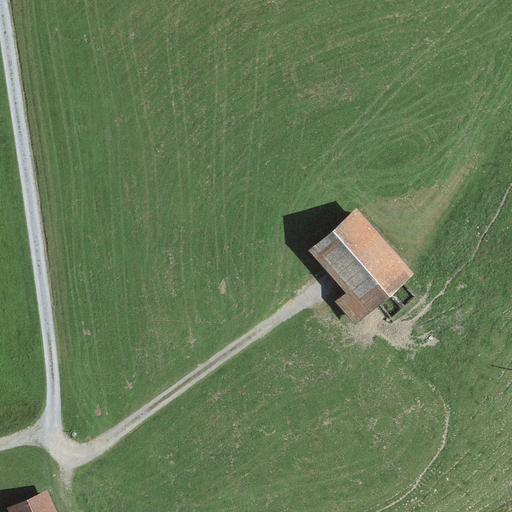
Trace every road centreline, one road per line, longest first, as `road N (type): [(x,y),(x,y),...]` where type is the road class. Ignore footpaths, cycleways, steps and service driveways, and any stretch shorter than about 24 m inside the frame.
road 1 (track): [(52,432),(57,359),(1,0)]
road 2 (track): [(326,282),(100,448),(80,452),(52,432)]
